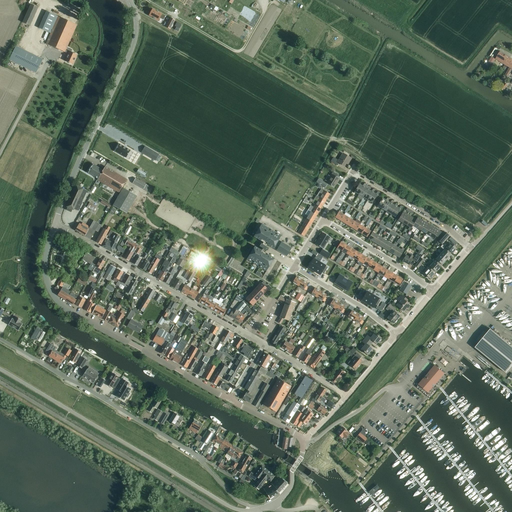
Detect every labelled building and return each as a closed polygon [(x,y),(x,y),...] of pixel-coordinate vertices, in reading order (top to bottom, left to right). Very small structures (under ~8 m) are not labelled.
[(22,22),(30,26),(38,7),(30,4),(22,22)] [(149,15),(158,20),(160,17),(163,19),(165,16),(161,14),(162,14),(152,9),(149,15)] [(50,33),(46,44),(65,52),(68,53),(65,61),(73,65),(77,55),(70,52),(71,50),(67,48),(77,25),(46,11),(39,28),(50,33)] [(167,24),(165,27),(166,27),(170,29),(175,20),(170,18),(167,24)] [(36,73),(43,59),(16,46),(9,60),(36,73)] [(496,59),(498,60),(505,64),(509,57),(502,53),(500,51),(496,59)] [(130,150),(119,144),(114,151),(125,158),(130,150)] [(145,146),(141,152),(155,160),(158,154),(145,146)] [(333,157),(330,161),(336,165),(338,162),(344,166),(346,163),(347,164),(351,158),(342,153),(338,160),(333,157)] [(127,179),(124,177),(105,166),(103,170),(93,164),(88,173),(98,179),(97,180),(119,193),(127,179)] [(146,173),(138,169),(136,173),(144,177),(146,173)] [(331,175),(327,182),(334,187),(339,179),(336,178),(338,175),(332,172),(331,174),(331,175)] [(133,183),(143,189),(147,191),(150,186),(136,178),(133,183)] [(359,184),(354,192),(358,194),(357,197),(362,188),(363,187),(364,187),(366,184),(364,183),(362,186),(359,184)] [(362,188),(357,197),(361,200),(368,189),(369,190),(371,186),(368,186),(366,184),(364,187),(363,187),(362,188)] [(77,186),(67,207),(68,208),(66,210),(71,212),(72,210),(74,210),(74,209),(78,211),(82,203),(87,191),(83,189),(77,186)] [(137,196),(136,195),(123,188),(113,205),(127,213),(137,196)] [(368,189),(361,200),(363,198),(368,200),(372,194),(373,192),(373,193),(375,189),(373,189),(371,191),(369,190),(368,189)] [(322,193),(319,197),(326,200),(330,194),(323,190),(322,193)] [(372,194),(368,200),(372,203),(374,199),(376,196),(377,197),(380,192),(377,191),(376,194),(373,193),(373,192),(372,194)] [(319,197),(315,204),(321,208),(326,200),(319,197)] [(382,198),(377,206),(382,209),(387,201),(390,198),(387,197),(385,200),(382,198)] [(105,211),(107,212),(111,206),(101,200),(100,202),(108,207),(105,211)] [(387,201),(382,209),(386,212),(391,204),(392,204),(394,200),(391,200),(390,203),(387,201)] [(88,205),(87,207),(94,211),(96,206),(91,203),(89,202),(88,205)] [(391,204),(386,212),(390,214),(395,206),(396,207),(398,203),(396,203),(394,206),(392,204),(391,204)] [(315,204),(310,211),(317,215),(321,208),(315,204)] [(395,206),(390,214),(395,217),(399,210),(400,211),(403,206),(400,206),(399,208),(396,207),(395,206)] [(310,211),(306,218),(313,221),(317,215),(310,211)] [(338,211),(335,217),(340,220),(344,215),(338,211)] [(403,212),(398,220),(402,223),(407,214),(403,212)] [(344,215),(340,220),(345,224),(350,218),(346,216),(347,214),(345,213),(344,215)] [(407,214),(402,223),(406,226),(412,217),(407,214)] [(350,218),(345,224),(351,227),(354,221),(352,219),(353,218),(350,216),(350,218)] [(412,217),(406,226),(409,227),(408,229),(410,230),(413,226),(412,226),(416,220),(412,217)] [(416,220),(412,226),(413,226),(417,228),(422,220),(417,217),(416,220)] [(306,218),(302,225),(308,229),(313,221),(306,218)] [(79,223),(75,230),(90,239),(95,230),(98,232),(102,225),(93,220),(90,227),(82,222),(81,224),(79,223)] [(422,220),(417,228),(421,231),(426,222),(422,220)] [(354,221),(351,227),(356,230),(360,224),(354,221)] [(426,222),(421,231),(425,234),(431,225),(426,222)] [(286,256),(292,248),(281,242),(281,243),(278,241),(281,236),(262,224),(254,237),(273,249),(273,248),(276,250),(286,256)] [(360,224),(356,230),(361,234),(365,227),(360,224)] [(106,225),(104,229),(103,228),(96,241),(101,244),(110,227),(106,225)] [(302,225),(297,233),(304,236),(308,229),(302,225)] [(431,225),(425,234),(430,236),(435,228),(431,225)] [(365,227),(361,234),(367,237),(371,231),(365,227)] [(435,228),(430,236),(434,239),(439,230),(435,228)] [(322,232),(315,244),(323,249),(330,237),(322,232)] [(372,232),(368,239),(373,242),(377,235),(372,232)] [(446,232),(438,241),(442,244),(450,236),(446,232)] [(106,238),(102,246),(112,252),(117,243),(121,236),(115,233),(111,240),(112,240),(111,241),(106,238)] [(377,235),(373,242),(378,245),(382,238),(377,235)] [(382,238),(378,245),(384,248),(388,241),(382,238)] [(130,247),(124,258),(129,261),(138,245),(128,239),(127,241),(124,239),(120,245),(125,247),(126,245),(130,247)] [(388,241),(384,248),(389,252),(393,244),(388,241)] [(341,242),(336,249),(338,251),(339,249),(342,251),(346,245),(341,242)] [(450,251),(452,253),(456,248),(450,243),(446,247),(445,246),(445,247),(446,247),(446,248),(450,251)] [(393,244),(389,252),(394,255),(398,248),(393,244)] [(138,254),(141,249),(143,247),(139,245),(138,247),(137,247),(135,252),(138,254)] [(346,245),(342,251),(347,254),(350,248),(346,245)] [(425,249),(418,245),(415,248),(419,251),(418,252),(421,255),(425,249)] [(254,246),(247,259),(266,271),(274,258),(267,254),(266,255),(260,252),(261,250),(254,246)] [(398,248),(394,255),(399,258),(403,251),(404,249),(402,247),(401,249),(398,248)] [(443,250),(439,254),(446,260),(450,255),(448,253),(450,251),(446,248),(446,247),(445,247),(443,249),(442,249),(443,250)] [(171,248),(169,251),(174,254),(177,256),(179,253),(179,252),(177,251),(177,250),(172,248),(171,248)] [(350,248),(347,254),(352,257),(356,251),(350,248)] [(320,252),(320,253),(327,258),(328,257),(330,254),(322,249),(320,252)] [(356,251),(352,257),(357,260),(356,262),(361,254),(356,251)] [(410,254),(407,251),(404,255),(405,256),(402,261),(409,265),(412,259),(411,258),(412,256),(410,254)] [(92,271),(95,265),(92,263),(95,258),(86,253),(82,259),(91,264),(88,269),(92,271)] [(413,259),(416,262),(421,256),(418,253),(413,259)] [(154,257),(150,264),(155,267),(159,260),(160,261),(162,257),(156,254),(154,257)] [(361,254),(356,262),(358,263),(359,262),(362,264),(366,257),(361,254)] [(435,258),(433,260),(440,267),(438,265),(440,263),(442,265),(446,260),(439,254),(436,259),(435,258)] [(139,257),(137,255),(132,263),(137,266),(142,257),(139,256),(139,257)] [(162,265),(162,266),(164,267),(162,271),(166,273),(170,267),(171,267),(175,259),(176,258),(173,256),(170,262),(165,260),(162,265)] [(241,276),(242,274),(229,266),(234,258),(232,257),(226,267),(241,276)] [(366,257),(362,264),(366,266),(365,267),(367,268),(368,267),(371,260),(366,257)] [(145,270),(151,260),(147,258),(146,261),(145,260),(141,267),(145,270)] [(182,267),(185,261),(183,260),(182,260),(180,258),(176,264),(182,267)] [(314,258),(307,268),(308,268),(314,272),(319,263),(320,262),(314,258)] [(96,266),(93,271),(98,274),(99,272),(101,269),(105,262),(100,259),(96,266)] [(371,260),(368,267),(373,270),(377,263),(371,260)] [(429,265),(426,267),(427,268),(432,272),(433,270),(436,272),(440,267),(433,260),(432,261),(433,262),(430,266),(429,265)] [(319,263),(314,272),(319,275),(321,272),(321,271),(324,267),(325,266),(325,265),(320,262),(319,263)] [(377,263),(373,270),(378,273),(382,267),(377,263)] [(151,274),(155,267),(150,264),(146,271),(151,274)] [(111,265),(106,273),(111,276),(116,268),(115,267),(111,265)] [(173,276),(172,275),(172,274),(175,269),(171,267),(163,281),(168,284),(173,276)] [(387,270),(382,267),(378,273),(377,275),(379,276),(380,274),(383,276),(387,270)] [(434,274),(432,272),(427,268),(426,267),(424,270),(424,269),(422,272),(429,279),(434,274)] [(217,275),(215,278),(217,279),(219,276),(220,277),(225,270),(222,268),(221,269),(220,272),(217,275)] [(123,272),(118,269),(114,277),(119,280),(123,272)] [(175,279),(176,279),(172,286),(177,289),(182,281),(183,278),(186,279),(191,272),(188,270),(183,277),(178,274),(175,279)] [(387,270),(383,276),(388,279),(392,273),(387,270)] [(156,275),(158,277),(158,278),(162,281),(166,273),(162,271),(160,274),(158,272),(156,275)] [(191,272),(186,279),(190,282),(195,275),(191,272)] [(392,273),(388,279),(387,281),(389,282),(390,282),(391,281),(394,283),(397,276),(392,273)] [(126,274),(122,282),(120,284),(124,286),(126,284),(128,285),(132,277),(126,274)] [(339,274),(334,283),(347,291),(353,282),(339,274)] [(206,287),(210,282),(211,282),(213,279),(212,278),(208,276),(202,284),(206,287)] [(293,282),(299,286),(302,280),(296,276),(294,279),(292,277),(290,281),(293,282)] [(397,276),(394,283),(399,286),(403,279),(397,276)] [(134,279),(130,285),(135,288),(138,281),(134,279)] [(302,280),(299,286),(306,290),(308,287),(306,286),(308,283),(302,280)] [(261,283),(257,287),(264,293),(267,289),(266,287),(267,285),(263,281),(261,283)] [(405,281),(401,287),(399,290),(406,294),(411,286),(405,281)] [(181,291),(188,295),(192,288),(185,284),(181,291)] [(131,294),(135,288),(130,285),(126,292),(131,294)] [(90,286),(86,295),(89,297),(92,293),(94,288),(91,287),(90,286)] [(63,287),(58,295),(66,300),(69,295),(67,294),(68,290),(63,287)] [(257,287),(253,291),(260,297),(264,293),(257,287)] [(145,298),(139,309),(143,312),(150,301),(155,291),(151,288),(146,298),(145,298)] [(192,288),(188,295),(195,299),(199,292),(192,288)] [(311,294),(317,298),(320,291),(314,288),(313,290),(311,289),(309,292),(311,293),(311,294)] [(253,291),(250,295),(256,301),(260,297),(253,291)] [(320,291),(317,298),(322,301),(324,302),(326,298),(325,297),(326,295),(320,291)] [(364,291),(361,296),(363,297),(361,301),(366,305),(372,296),(366,292),(364,291)] [(69,295),(66,300),(73,305),(76,300),(76,299),(77,296),(71,292),(69,294),(69,295)] [(117,292),(115,296),(121,299),(122,300),(124,296),(123,295),(117,292)] [(88,301),(84,309),(90,312),(94,304),(91,302),(92,301),(95,294),(92,293),(89,297),(88,301)] [(156,293),(153,298),(159,302),(160,300),(163,302),(166,298),(162,296),(163,295),(159,293),(158,294),(156,293)] [(204,293),(199,302),(204,304),(209,295),(204,293)] [(295,299),(301,302),(304,296),(298,293),(295,299)] [(209,295),(204,304),(208,307),(215,295),(214,294),(212,297),(209,295)] [(215,295),(208,307),(213,310),(217,303),(214,302),(216,300),(215,299),(217,296),(215,295)] [(250,295),(246,299),(252,305),(256,301),(250,295)] [(398,306),(404,311),(409,304),(407,302),(408,300),(402,295),(398,300),(401,303),(398,306)] [(79,296),(75,305),(81,308),(86,300),(79,296)] [(285,304),(280,317),(280,318),(281,318),(278,322),(281,324),(283,319),(289,321),(295,303),(294,302),(294,300),(289,298),(288,300),(287,299),(287,300),(280,296),(278,300),(285,304)] [(372,296),(366,305),(372,308),(374,304),(377,306),(377,305),(380,301),(377,299),(372,296)] [(217,303),(213,310),(218,313),(222,306),(223,304),(225,305),(227,302),(225,301),(227,298),(226,297),(225,298),(224,298),(223,300),(223,299),(222,302),(219,300),(217,303)] [(329,305),(335,309),(339,302),(333,299),(331,301),(330,300),(328,304),(329,305)] [(172,301),(165,312),(165,311),(162,316),(165,317),(168,313),(170,310),(173,311),(177,304),(172,301)] [(242,301),(236,308),(240,312),(243,308),(244,306),(245,305),(246,304),(243,302),(242,301)] [(339,302),(335,309),(341,312),(343,313),(345,310),(343,309),(345,306),(339,302)] [(377,306),(375,308),(381,312),(386,304),(382,302),(379,307),(377,305),(377,306)] [(388,303),(384,307),(386,309),(392,313),(387,318),(394,323),(400,316),(394,311),(393,311),(393,310),(395,308),(390,304),(388,303)] [(96,306),(92,314),(102,318),(106,310),(96,306)] [(109,306),(103,319),(108,321),(112,313),(112,314),(113,312),(115,312),(116,310),(109,306)] [(222,306),(218,313),(223,316),(227,309),(222,306)] [(229,316),(235,319),(238,314),(239,313),(238,312),(233,308),(229,316)] [(111,317),(109,322),(118,327),(120,323),(119,322),(122,318),(123,318),(123,319),(125,315),(124,315),(124,314),(125,312),(121,309),(120,312),(119,312),(116,317),(113,315),(111,317)] [(132,310),(127,318),(131,320),(127,327),(139,333),(143,326),(131,320),(136,312),(132,310)] [(348,317),(353,320),(357,314),(351,310),(350,313),(348,312),(346,315),(348,316),(348,317)] [(178,321),(181,323),(182,322),(187,325),(193,315),(188,312),(185,317),(182,315),(178,321)] [(238,314),(235,319),(241,323),(244,318),(245,315),(244,315),(242,314),(240,312),(240,313),(239,313),(238,314)] [(172,317),(170,320),(176,323),(177,320),(180,317),(174,313),(172,317)] [(357,314),(353,320),(359,324),(360,323),(361,324),(363,321),(362,320),(363,317),(357,314)] [(8,325),(18,330),(22,324),(19,323),(21,320),(16,317),(14,320),(12,318),(8,325)] [(314,322),(316,323),(316,324),(320,326),(321,326),(323,328),(326,323),(323,322),(321,325),(317,322),(319,319),(316,318),(314,322)] [(204,321),(201,327),(207,330),(210,324),(204,321)] [(324,328),(332,333),(335,327),(327,323),(324,328)] [(214,325),(210,332),(214,334),(218,328),(214,325)] [(275,345),(285,329),(281,325),(270,342),(275,345)] [(37,327),(31,338),(34,340),(36,338),(37,338),(36,339),(40,342),(45,333),(41,330),(40,332),(40,331),(41,329),(37,327)] [(160,328),(153,341),(161,346),(162,345),(163,346),(166,341),(170,334),(160,328)] [(506,373),(506,372),(509,369),(511,365),(511,346),(491,329),(476,347),(506,373)] [(218,345),(219,345),(216,350),(218,351),(220,346),(221,346),(224,341),(226,342),(227,339),(228,339),(229,336),(232,338),(234,335),(227,330),(223,336),(221,340),(218,345)] [(365,338),(372,344),(373,342),(376,344),(381,338),(375,333),(370,338),(367,336),(365,338)] [(160,352),(159,353),(160,353),(164,355),(170,346),(171,344),(170,343),(174,336),(170,334),(166,341),(163,346),(160,352)] [(311,337),(306,345),(309,347),(314,339),(311,337)] [(239,338),(234,345),(235,345),(234,348),(237,350),(243,340),(239,338)] [(281,347),(286,350),(293,339),(291,338),(288,342),(285,341),(281,347)] [(370,346),(372,344),(365,338),(362,342),(365,344),(361,349),(367,355),(372,349),(370,346)] [(293,339),(286,350),(291,353),(295,347),(292,345),(295,341),(293,339)] [(170,359),(176,362),(176,363),(177,363),(178,364),(178,363),(183,355),(181,354),(187,345),(182,342),(180,341),(179,343),(170,359)] [(174,342),(165,356),(169,358),(174,349),(177,344),(174,342)] [(238,350),(244,353),(243,355),(250,358),(253,352),(251,351),(253,349),(244,343),(242,345),(241,344),(238,350)] [(306,363),(312,353),(310,352),(315,345),(312,343),(301,360),(306,363)] [(316,354),(308,364),(314,368),(325,352),(328,348),(323,345),(321,347),(321,348),(320,348),(319,348),(316,352),(315,354),(316,354)] [(181,365),(187,368),(191,361),(198,349),(194,346),(190,353),(189,355),(188,356),(186,355),(184,358),(181,365)] [(300,348),(298,347),(293,355),(298,358),(304,347),(302,346),(300,348)] [(50,348),(48,351),(51,353),(49,356),(55,360),(58,354),(59,352),(55,349),(54,351),(50,348)] [(193,358),(187,368),(192,371),(203,352),(201,351),(200,350),(201,349),(199,348),(194,356),(195,357),(194,358),(193,358)] [(76,349),(72,357),(70,360),(75,363),(81,352),(76,349)] [(216,358),(215,360),(219,362),(220,360),(222,361),(223,361),(226,356),(225,356),(219,352),(218,351),(216,354),(217,356),(216,358)] [(58,354),(55,360),(61,363),(63,359),(64,360),(66,356),(64,355),(63,354),(59,352),(58,354)] [(259,364),(264,368),(271,356),(265,353),(259,364)] [(348,363),(349,365),(355,369),(362,361),(359,359),(361,357),(356,353),(348,363)] [(239,354),(236,359),(243,363),(246,358),(239,354)] [(80,359),(76,365),(81,369),(85,363),(87,360),(82,356),(80,359)] [(202,361),(195,373),(201,376),(203,372),(202,371),(207,364),(206,363),(209,358),(205,356),(202,361)] [(236,359),(233,364),(240,368),(243,363),(236,359)] [(211,364),(203,377),(208,380),(216,367),(211,364)] [(217,371),(211,382),(216,385),(218,382),(221,378),(220,378),(222,376),(222,375),(224,372),(227,367),(228,366),(225,364),(223,365),(222,364),(218,371),(217,371)] [(233,364),(231,369),(237,373),(240,368),(233,364)] [(435,365),(427,375),(436,383),(437,382),(444,373),(435,365)] [(255,369),(252,375),(259,379),(262,373),(265,375),(265,374),(273,378),(275,375),(261,367),(258,371),(255,369)] [(335,373),(330,380),(332,381),(334,383),(336,380),(339,376),(342,378),(345,373),(345,372),(339,368),(338,368),(335,373)] [(87,369),(82,377),(93,383),(98,376),(87,369)] [(231,369),(228,374),(234,378),(237,373),(231,369)] [(107,384),(111,387),(112,387),(118,377),(118,376),(113,373),(107,384)] [(228,374),(225,379),(231,383),(234,378),(228,374)] [(248,390),(247,392),(250,394),(259,379),(252,375),(244,388),(248,390)] [(426,394),(428,392),(436,383),(427,375),(419,384),(418,385),(417,387),(426,394)] [(118,377),(112,387),(115,389),(120,379),(118,377)] [(219,383),(217,386),(227,392),(231,385),(222,379),(221,378),(218,382),(219,383)] [(263,404),(276,412),(291,386),(278,378),(263,404)] [(306,378),(296,393),(304,398),(314,382),(306,378)] [(123,379),(116,389),(117,390),(117,388),(119,390),(119,391),(116,396),(124,401),(126,396),(127,397),(130,393),(128,393),(131,389),(126,386),(128,382),(123,379)] [(262,390),(254,405),(257,407),(270,385),(265,382),(261,390),(262,390)] [(319,388),(317,392),(318,393),(322,396),(326,390),(322,387),(321,389),(319,388)] [(246,392),(242,398),(246,401),(245,401),(247,402),(248,402),(249,402),(253,396),(251,395),(250,394),(247,392),(246,393),(246,392)] [(312,399),(312,400),(314,400),(315,399),(319,401),(320,400),(323,402),(325,399),(322,397),(322,396),(318,393),(317,392),(312,399)] [(294,402),(283,419),(288,422),(304,398),(301,397),(297,404),(295,402),(294,402)] [(157,408),(162,400),(157,398),(152,405),(151,405),(148,410),(151,412),(155,407),(157,408)] [(327,410),(318,404),(316,406),(318,408),(317,410),(324,415),(327,410)] [(163,425),(169,415),(166,413),(168,409),(169,408),(167,407),(165,409),(163,412),(163,413),(158,421),(163,425)] [(308,409),(300,420),(300,419),(299,421),(299,420),(296,425),(299,427),(302,423),(303,422),(306,424),(313,415),(311,413),(312,412),(310,410),(311,409),(308,407),(307,408),(308,409)] [(163,412),(158,409),(154,415),(155,415),(153,418),(158,421),(163,412)] [(291,422),(295,425),(297,422),(300,417),(302,414),(299,411),(291,422)] [(178,427),(183,418),(174,413),(169,421),(178,427)] [(202,424),(194,419),(189,428),(197,433),(202,424)] [(342,427),(337,433),(342,438),(343,436),(345,438),(349,434),(347,432),(348,431),(342,427)] [(199,444),(197,447),(199,448),(201,449),(202,448),(205,444),(206,444),(213,433),(209,430),(202,441),(201,441),(199,444)] [(367,439),(360,433),(356,437),(363,443),(367,439)] [(216,435),(212,442),(214,443),(215,444),(219,447),(220,445),(221,445),(223,441),(224,440),(216,435)] [(219,447),(227,452),(228,451),(232,445),(224,440),(223,441),(221,445),(220,445),(219,447)] [(226,460),(229,461),(232,456),(237,449),(232,445),(228,451),(227,452),(227,453),(229,455),(226,460)] [(237,449),(232,456),(235,459),(239,460),(241,457),(240,457),(243,452),(237,449)] [(238,465),(240,466),(241,464),(246,467),(251,458),(246,454),(241,463),(240,462),(238,465)] [(219,455),(215,460),(220,463),(223,458),(219,455)] [(242,473),(246,467),(241,464),(240,466),(239,466),(238,465),(232,475),(234,476),(235,474),(238,470),(242,473)] [(257,477),(259,479),(267,470),(262,466),(255,475),(250,471),(248,474),(250,476),(254,480),(257,477)] [(270,481),(275,476),(267,470),(259,479),(254,486),(259,489),(267,479),(270,481)] [(240,479),(235,486),(240,490),(244,484),(245,482),(243,481),(240,479)] [(263,488),(265,491),(269,498),(278,493),(287,483),(281,479),(274,486),(271,484),(268,485),(265,487),(263,488)]
